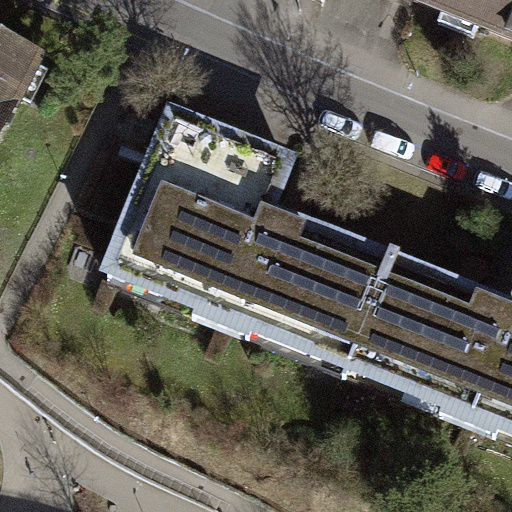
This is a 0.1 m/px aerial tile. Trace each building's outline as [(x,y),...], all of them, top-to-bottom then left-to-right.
[(413,0),(440,10),(443,0),(413,0)] [(511,0),(443,0),(440,10),(511,38),(511,0)] [(0,122),(34,56),(0,39),(0,122)] [(112,277),(348,368),(390,261),(261,212),(281,161),(173,119),(112,277)] [(511,307),(390,261),(348,368),(511,430),(511,307)]
